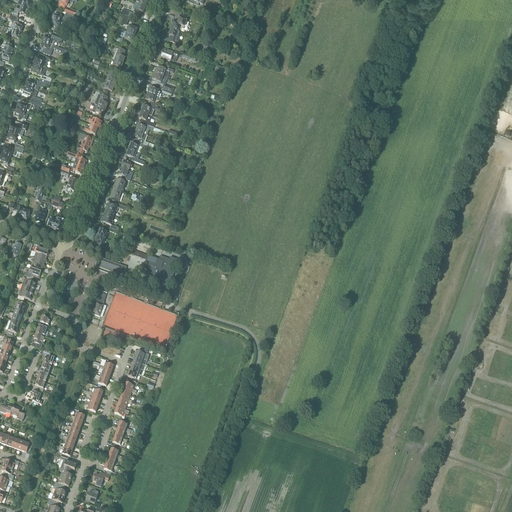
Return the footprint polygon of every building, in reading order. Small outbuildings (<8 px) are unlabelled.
[(19,0),(17,5),(20,6),(22,7),(29,10),(30,7),(32,4),(31,4),(28,3),(28,2),(28,0),(19,0)] [(60,0),(59,3),(60,4),(59,7),(64,9),(66,6),(67,6),(68,2),(72,4),(73,2),(76,3),(77,0),(60,0)] [(106,0),(105,0),(103,6),(110,9),(113,3),(106,0)] [(134,12),(135,13),(135,14),(139,16),(141,12),(143,13),(145,6),(139,4),(136,11),(135,10),(134,12)] [(17,9),(15,10),(12,17),(17,18),(19,13),(26,15),(27,13),(28,13),(29,10),(22,7),(20,6),(19,10),(17,9)] [(54,15),(52,21),(60,24),(63,25),(64,22),(65,22),(66,19),(70,21),(72,16),(66,14),(64,19),(61,18),(61,17),(57,15),(57,16),(54,15)] [(9,18),(9,19),(10,21),(13,22),(10,29),(11,29),(21,33),(23,30),(21,30),(22,27),(21,26),(22,24),(17,22),(18,19),(17,18),(12,17),(10,16),(9,18)] [(124,16),(121,24),(127,26),(130,18),(124,16)] [(174,23),(171,29),(181,33),(183,28),(184,28),(185,28),(185,27),(187,28),(189,23),(187,22),(187,21),(187,20),(180,17),(179,18),(178,21),(175,20),(174,23)] [(50,26),(55,28),(53,33),(59,35),(61,32),(58,31),(60,27),(58,27),(60,24),(52,21),(50,26)] [(127,29),(128,30),(127,32),(134,35),(137,30),(128,26),(127,29)] [(21,33),(11,29),(8,35),(18,39),(19,38),(19,39),(20,36),(21,34),(21,33)] [(170,36),(168,42),(177,45),(182,33),(181,33),(171,29),(169,36),(170,36)] [(123,31),(121,37),(122,37),(123,38),(132,41),(134,35),(127,32),(123,31)] [(45,37),(42,43),(45,44),(45,43),(47,44),(50,45),(52,46),(54,41),(56,42),(57,38),(51,35),(50,39),(45,37)] [(2,53),(4,54),(12,56),(13,53),(14,53),(14,50),(13,50),(12,50),(13,46),(6,43),(4,49),(1,50),(0,49),(0,52),(2,53)] [(42,43),(41,48),(45,49),(43,54),(50,56),(53,49),(59,51),(60,49),(54,47),(52,46),(50,45),(47,44),(45,43),(45,44),(42,43)] [(116,49),(113,59),(115,60),(123,63),(125,59),(123,58),(125,52),(119,50),(116,49)] [(179,52),(173,50),(172,53),(167,51),(166,53),(163,52),(161,58),(167,60),(167,61),(170,62),(172,57),(177,59),(179,52)] [(12,56),(4,54),(1,59),(9,62),(10,60),(10,61),(12,58),(11,57),(12,56)] [(184,54),(182,58),(195,63),(196,59),(184,54)] [(34,62),(33,64),(42,67),(46,69),(48,60),(45,59),(44,62),(38,60),(39,59),(36,58),(34,62)] [(113,66),(121,69),(123,63),(115,60),(113,66)] [(42,67),(33,64),(34,64),(32,70),(38,72),(37,75),(42,76),(41,79),(50,83),(52,79),(44,77),(47,69),(47,70),(47,69),(42,67)] [(158,71),(156,70),(154,74),(163,77),(165,71),(159,68),(158,71)] [(116,75),(110,73),(106,83),(114,86),(116,82),(114,81),(116,75)] [(162,87),(164,87),(163,90),(172,93),(174,90),(173,89),(172,90),(171,88),(164,86),(166,81),(165,80),(166,79),(163,78),(163,77),(154,74),(152,80),(152,82),(156,84),(157,83),(160,84),(161,84),(162,87)] [(28,81),(25,87),(35,90),(37,91),(38,91),(39,87),(44,89),(46,85),(49,87),(50,83),(41,79),(40,82),(36,81),(35,84),(28,81)] [(104,89),(103,91),(108,93),(109,91),(112,92),(114,86),(106,83),(104,89)] [(25,87),(23,92),(30,95),(30,97),(32,98),(32,97),(35,98),(37,91),(35,90),(25,87)] [(148,94),(158,99),(161,93),(150,88),(148,94)] [(145,100),(150,102),(149,105),(154,107),(156,104),(155,104),(157,99),(158,99),(148,94),(145,100)] [(98,95),(95,105),(98,106),(105,109),(107,105),(105,104),(108,98),(102,96),(98,95)] [(29,105),(28,104),(21,101),(20,104),(19,104),(17,109),(29,114),(32,105),(35,106),(34,108),(39,110),(40,107),(44,108),(44,106),(40,105),(41,105),(31,101),(29,104),(29,105)] [(92,112),(95,113),(95,112),(103,115),(105,109),(98,106),(95,105),(94,108),(94,107),(92,112)] [(148,109),(143,107),(141,113),(152,117),(154,111),(159,113),(161,110),(154,107),(149,105),(148,109)] [(29,114),(17,109),(15,115),(24,118),(24,119),(26,120),(29,114)] [(141,113),(139,119),(140,120),(139,123),(143,124),(154,128),(155,125),(150,123),(152,117),(141,113)] [(91,126),(98,128),(99,129),(101,123),(90,118),(89,121),(92,123),(91,126)] [(71,120),(68,128),(69,129),(76,131),(77,128),(72,126),(74,121),(71,120)] [(14,127),(11,126),(9,132),(22,137),(24,131),(27,131),(29,126),(27,126),(22,124),(20,129),(14,127)] [(138,126),(136,132),(147,136),(149,130),(153,132),(164,133),(164,132),(154,129),(154,128),(143,124),(142,127),(138,126)] [(89,129),(87,128),(85,132),(95,135),(98,128),(91,126),(89,129)] [(7,137),(10,139),(15,141),(16,139),(15,138),(17,135),(22,137),(9,132),(7,137)] [(136,132),(133,138),(137,139),(136,142),(154,149),(157,150),(158,147),(154,146),(149,143),(145,142),(148,136),(147,136),(136,132)] [(77,148),(75,153),(83,155),(84,151),(87,152),(89,146),(91,147),(93,140),(88,138),(88,137),(80,134),(78,139),(83,141),(81,149),(77,148)] [(131,144),(129,150),(137,153),(140,154),(141,154),(143,149),(153,153),(154,149),(136,142),(135,146),(131,144)] [(6,147),(4,150),(2,155),(10,158),(11,155),(14,156),(16,152),(22,154),(24,150),(23,150),(14,146),(13,147),(14,147),(13,150),(6,147)] [(129,150),(127,156),(134,159),(133,162),(135,163),(140,165),(143,166),(144,163),(142,162),(138,160),(140,154),(137,153),(129,150)] [(68,151),(67,156),(76,159),(79,160),(79,159),(80,159),(81,156),(68,151)] [(0,161),(6,163),(5,163),(9,165),(10,162),(9,162),(10,158),(2,155),(0,161)] [(76,159),(74,164),(77,165),(84,168),(87,162),(80,159),(79,159),(79,160),(76,159)] [(122,167),(121,168),(129,170),(130,169),(131,169),(133,165),(124,162),(122,167)] [(56,164),(54,168),(56,169),(60,170),(69,173),(71,174),(71,172),(74,173),(74,172),(80,174),(82,169),(84,169),(84,168),(77,165),(74,164),(73,168),(70,168),(70,169),(63,166),(62,166),(56,164)] [(122,179),(121,178),(120,178),(130,182),(133,174),(128,172),(129,171),(129,170),(121,168),(119,175),(122,176),(122,179)] [(56,169),(55,172),(59,174),(68,177),(69,173),(60,170),(56,169)] [(4,179),(3,181),(3,182),(6,183),(9,176),(12,177),(14,173),(14,172),(7,170),(5,176),(2,175),(3,173),(0,171),(0,180),(2,181),(3,178),(4,179)] [(67,189),(66,192),(66,193),(69,194),(70,193),(71,191),(75,192),(77,186),(79,181),(70,178),(67,189)] [(126,184),(117,180),(113,189),(123,193),(126,184)] [(182,188),(190,191),(193,185),(185,182),(182,188)] [(46,185),(41,183),(35,200),(40,202),(46,185)] [(123,193),(113,189),(110,199),(119,203),(123,193)] [(133,193),(133,195),(137,196),(135,199),(139,201),(140,200),(141,200),(142,200),(143,197),(141,196),(133,193)] [(130,200),(139,203),(140,203),(141,200),(140,200),(139,201),(135,199),(137,196),(132,195),(130,200)] [(53,200),(52,205),(52,206),(58,208),(60,203),(62,199),(55,196),(53,200)] [(15,205),(13,210),(18,211),(16,216),(22,218),(25,211),(21,210),(22,208),(20,208),(20,207),(16,205),(17,205),(18,204),(18,202),(18,201),(16,201),(15,205)] [(119,209),(108,204),(104,213),(114,217),(116,212),(117,212),(118,209),(126,211),(127,208),(120,206),(119,209)] [(28,212),(25,211),(22,218),(28,220),(31,212),(28,211),(28,212)] [(42,225),(46,213),(40,211),(36,222),(42,225)] [(101,222),(112,226),(111,230),(118,232),(119,229),(112,226),(113,222),(112,222),(114,217),(104,213),(101,222)] [(54,219),(51,218),(47,228),(54,230),(57,222),(58,219),(59,215),(56,214),(55,218),(54,218),(54,219)] [(57,222),(54,230),(60,232),(63,225),(60,224),(61,221),(60,220),(58,219),(57,222)] [(98,229),(95,237),(105,241),(106,237),(106,236),(107,233),(98,229)] [(94,240),(95,240),(94,245),(102,248),(105,241),(95,237),(94,240)] [(14,249),(13,249),(11,254),(18,256),(22,246),(16,244),(14,249)] [(49,251),(38,247),(36,253),(47,257),(49,251)] [(157,285),(160,286),(159,289),(167,292),(179,261),(170,258),(169,260),(160,256),(159,260),(147,256),(135,251),(133,256),(146,260),(144,264),(145,265),(142,274),(141,274),(138,282),(151,287),(153,281),(158,283),(157,285)] [(34,258),(45,262),(45,263),(46,263),(47,261),(46,260),(47,257),(36,253),(34,258)] [(45,262),(34,258),(32,264),(44,268),(45,266),(44,266),(45,263),(45,262)] [(102,259),(99,268),(123,277),(126,268),(102,259)] [(44,268),(32,264),(30,269),(41,273),(42,270),(43,270),(44,268)] [(26,273),(24,276),(27,277),(33,280),(34,277),(39,279),(41,273),(30,269),(29,272),(26,273)] [(25,280),(23,285),(34,290),(35,290),(35,288),(34,287),(36,284),(32,282),(33,280),(27,277),(26,280),(25,280)] [(23,285),(21,291),(32,295),(33,295),(33,293),(32,293),(34,290),(35,290),(34,290),(23,285)] [(155,295),(166,299),(168,293),(158,289),(155,295)] [(32,295),(21,291),(18,299),(24,301),(25,298),(31,301),(31,299),(30,298),(32,295),(33,295),(32,295)] [(91,308),(94,309),(92,314),(100,317),(104,306),(103,305),(106,295),(97,292),(91,308)] [(28,306),(18,303),(15,311),(25,314),(28,306)] [(23,319),(25,314),(15,311),(14,315),(14,316),(23,319)] [(11,317),(13,317),(12,321),(21,324),(23,319),(14,316),(14,315),(12,314),(11,317)] [(40,323),(42,324),(41,327),(48,329),(49,326),(48,326),(50,320),(52,316),(49,315),(47,319),(42,317),(40,323)] [(7,327),(9,328),(10,326),(19,329),(21,324),(12,321),(10,325),(8,324),(7,327)] [(10,326),(9,328),(7,334),(13,336),(14,333),(17,335),(19,329),(10,326)] [(38,329),(36,334),(44,337),(47,338),(49,333),(47,332),(48,329),(41,327),(40,330),(38,329)] [(35,344),(36,344),(35,347),(41,349),(42,346),(43,343),(42,343),(44,337),(36,334),(34,340),(36,341),(35,344)] [(0,342),(2,343),(4,344),(4,345),(12,348),(14,343),(11,342),(12,340),(4,337),(3,342),(2,341),(0,342)] [(1,346),(3,347),(2,350),(10,354),(12,348),(4,345),(4,344),(2,343),(1,346)] [(10,354),(2,350),(0,354),(0,355),(8,359),(10,354)] [(140,353),(137,352),(135,357),(147,361),(148,356),(143,354),(144,351),(141,350),(140,353)] [(0,361),(6,364),(8,359),(0,355),(0,354),(0,353),(0,361)] [(47,359),(45,359),(43,364),(51,367),(53,362),(54,362),(55,359),(56,357),(49,355),(49,356),(47,359)] [(133,362),(145,366),(144,367),(147,368),(147,366),(145,365),(147,361),(135,357),(133,362)] [(133,362),(132,367),(143,371),(144,367),(145,366),(133,362)] [(41,370),(44,370),(42,373),(49,376),(50,373),(49,372),(51,367),(43,364),(41,370)] [(99,369),(103,370),(102,373),(110,376),(112,371),(99,367),(99,369)] [(138,375),(138,376),(138,375),(141,376),(143,371),(132,367),(130,372),(138,375)] [(128,377),(132,379),(131,381),(136,383),(138,376),(138,375),(130,372),(128,377)] [(39,375),(39,376),(37,381),(45,384),(47,379),(48,379),(49,376),(42,373),(41,376),(39,375)] [(96,376),(96,378),(108,382),(110,376),(102,373),(100,378),(96,376)] [(95,379),(99,380),(98,384),(106,387),(108,382),(96,378),(95,379)] [(35,386),(37,387),(36,390),(43,393),(44,390),(43,389),(45,384),(37,381),(35,386)] [(134,386),(126,383),(124,389),(136,393),(137,392),(133,390),(134,386)] [(136,393),(124,389),(122,394),(130,397),(132,393),(136,395),(136,393)] [(30,398),(36,400),(35,403),(41,405),(42,402),(39,401),(41,396),(42,396),(43,393),(36,390),(35,393),(33,392),(30,398)] [(93,393),(89,392),(89,393),(101,398),(103,393),(95,390),(93,393)] [(88,395),(92,396),(91,400),(99,403),(101,398),(89,393),(88,395)] [(130,397),(122,394),(120,399),(133,403),(133,402),(129,400),(130,397)] [(133,403),(120,399),(118,404),(127,407),(128,404),(132,405),(133,403)] [(90,403),(85,402),(85,404),(97,408),(99,403),(91,400),(90,403)] [(84,405),(89,406),(87,410),(96,413),(97,408),(85,404),(84,405)] [(127,407),(118,404),(116,409),(129,414),(129,412),(125,411),(127,407)] [(9,406),(8,408),(5,407),(1,406),(0,408),(0,412),(6,415),(6,414),(12,416),(15,408),(9,406)] [(17,418),(17,419),(23,421),(25,415),(22,414),(22,413),(20,412),(20,410),(15,408),(12,416),(17,418)] [(129,414),(116,409),(114,414),(123,417),(124,414),(128,415),(129,414)] [(75,417),(71,416),(70,417),(83,422),(85,417),(76,414),(75,417)] [(70,419),(74,421),(73,424),(81,427),(83,422),(70,417),(70,419)] [(128,426),(120,423),(118,428),(131,432),(131,431),(127,429),(128,426)] [(71,428),(67,426),(67,428),(79,432),(81,427),(73,424),(71,428)] [(66,429),(70,431),(69,434),(77,437),(79,432),(67,428),(66,429)] [(131,432),(118,428),(116,433),(125,436),(126,432),(130,434),(131,432)] [(125,436),(116,433),(114,438),(127,443),(127,441),(123,440),(125,436)] [(68,438),(63,436),(63,438),(75,442),(77,437),(69,434),(68,438)] [(4,436),(1,444),(6,446),(9,438),(4,436)] [(9,438),(6,446),(11,448),(14,439),(9,438)] [(62,439),(66,441),(65,445),(73,448),(75,442),(63,438),(62,439)] [(112,443),(114,444),(121,446),(122,443),(126,444),(127,443),(114,438),(112,443)] [(14,439),(11,448),(16,450),(19,441),(14,439)] [(29,445),(25,443),(21,452),(27,454),(28,449),(31,450),(34,441),(31,440),(29,445)] [(19,441),(16,450),(21,452),(25,443),(19,441)] [(64,448),(60,446),(59,448),(72,453),(73,448),(65,445),(64,448)] [(111,449),(109,455),(122,459),(123,457),(118,456),(120,452),(119,452),(120,450),(112,447),(111,449)] [(59,448),(59,449),(63,451),(61,455),(61,457),(68,460),(69,458),(70,458),(72,453),(59,448)] [(122,459),(109,455),(108,460),(116,463),(117,459),(121,461),(122,459)] [(8,462),(5,461),(3,467),(14,470),(16,465),(18,466),(19,463),(9,459),(8,462)] [(116,463),(108,460),(106,465),(118,469),(119,468),(115,466),(116,463)] [(77,465),(63,461),(60,469),(71,473),(72,470),(75,471),(77,465)] [(117,475),(115,475),(116,474),(112,473),(114,469),(118,471),(118,469),(106,465),(104,470),(107,471),(106,474),(116,478),(117,475)] [(1,472),(3,473),(2,476),(13,480),(14,477),(12,476),(14,470),(3,467),(1,472)] [(59,472),(62,473),(60,478),(70,482),(72,477),(70,476),(71,473),(60,469),(59,472)] [(92,482),(96,483),(95,486),(101,488),(103,480),(108,482),(110,477),(104,475),(103,478),(95,475),(92,482)] [(1,479),(0,478),(0,484),(7,487),(9,482),(12,483),(13,480),(2,476),(1,479)] [(58,484),(55,483),(54,486),(65,490),(66,487),(68,488),(70,482),(60,478),(58,484)] [(53,488),(56,489),(54,495),(64,499),(66,493),(64,492),(65,490),(54,486),(53,488)] [(91,494),(88,493),(86,501),(95,504),(99,492),(93,490),(91,494)] [(49,500),(48,502),(59,506),(60,503),(62,504),(64,499),(54,495),(50,494),(48,499),(49,500)] [(49,506),(47,511),(48,511),(59,511),(60,510),(58,509),(59,506),(48,502),(47,505),(49,506)]
